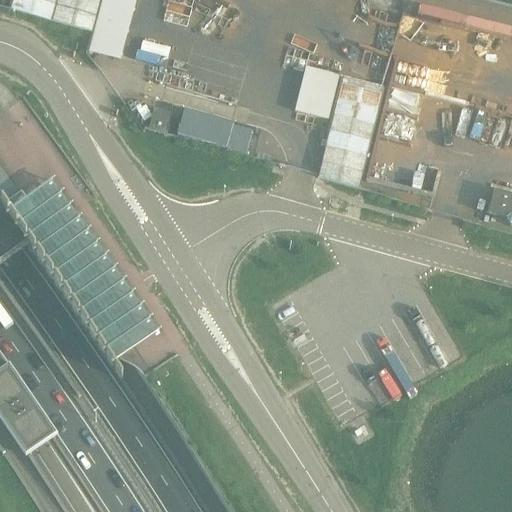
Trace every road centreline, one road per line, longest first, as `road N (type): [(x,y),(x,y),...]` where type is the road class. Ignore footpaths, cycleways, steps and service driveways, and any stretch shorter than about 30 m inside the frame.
road 1 (unclassified): [(511,276),(276,213),(242,220),(172,260)]
road 2 (motorway): [(180,511),(0,252)]
road 3 (unclassified): [(172,260),(331,511)]
road 4 (unclassified): [(0,45),(31,58),(55,82),(172,260)]
road 5 (motorway): [(120,511),(0,358)]
